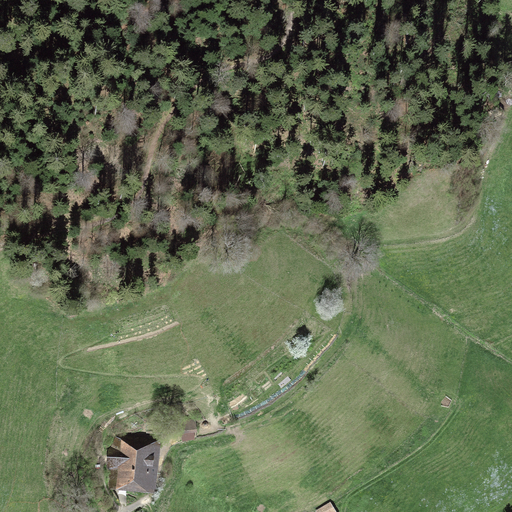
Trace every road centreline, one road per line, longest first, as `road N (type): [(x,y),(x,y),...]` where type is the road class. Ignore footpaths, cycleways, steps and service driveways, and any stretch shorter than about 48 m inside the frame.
road 1 (track): [(511,96),(465,225),(360,251),(351,324),(325,360),(255,416),(173,442),(149,496),(124,511)]
road 2 (track): [(0,248),(121,216),(145,184),(152,145),(170,113),(213,73),(279,50),(291,0)]
